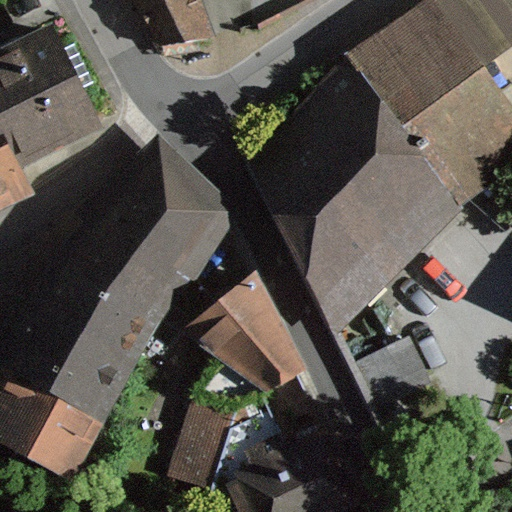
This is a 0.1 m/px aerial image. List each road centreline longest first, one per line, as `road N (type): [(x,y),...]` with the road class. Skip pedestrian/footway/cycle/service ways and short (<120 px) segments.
road 1 (residential): [(406,511),(314,319),(189,109)]
road 2 (residential): [(189,109),(0,236)]
road 3 (residential): [(376,0),(189,109)]
road 4 (residential): [(189,109),(136,53),(108,0)]
